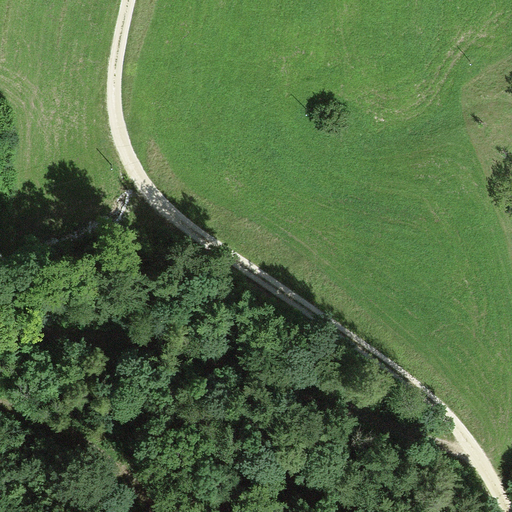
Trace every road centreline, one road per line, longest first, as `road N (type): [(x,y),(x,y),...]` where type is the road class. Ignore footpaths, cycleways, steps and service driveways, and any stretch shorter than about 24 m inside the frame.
road 1 (track): [(126,0),(109,66),(124,166),(171,220),(289,294),(444,412),(496,482),(508,511)]
road 2 (track): [(496,482),(434,440),(175,345),(110,334),(0,337)]
road 3 (track): [(0,407),(91,448),(158,511)]
